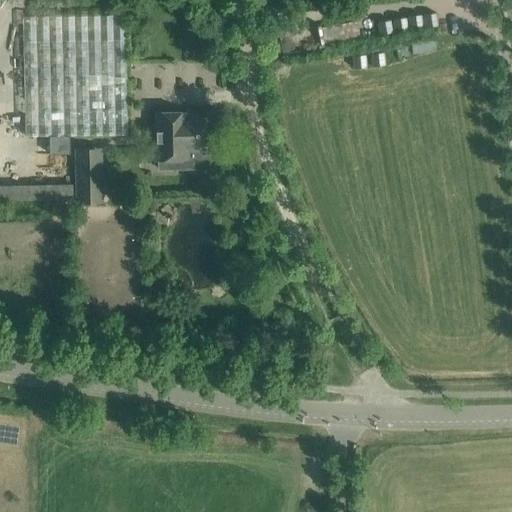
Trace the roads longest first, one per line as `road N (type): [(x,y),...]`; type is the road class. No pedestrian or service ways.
road 1 (unclassified): [(511,413),(252,405),(0,368)]
road 2 (track): [(242,0),(268,156),(346,339)]
